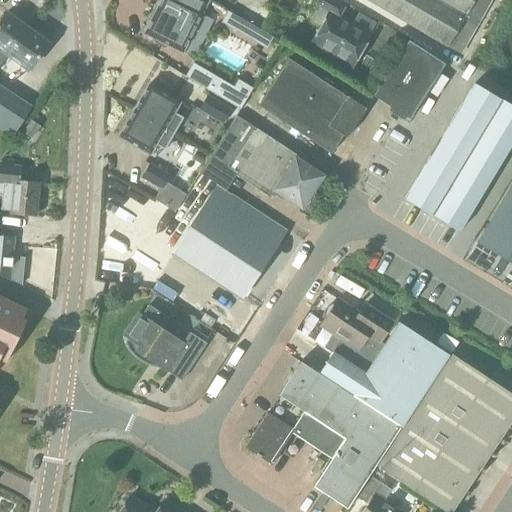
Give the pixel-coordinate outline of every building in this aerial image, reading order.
[(206,0),(160,0),(144,34),(159,41),(157,45),(164,49),(166,45),(182,53),(201,13),(192,8),(196,0),(204,0),(207,1),(208,1),(206,0)] [(308,47),(350,71),(371,33),(340,15),(346,6),(344,5),(335,0),(317,0),(312,10),(325,17),(308,47)] [(361,0),(445,49),(473,0),(361,0)] [(272,38),(227,11),(221,23),(266,49),(272,38)] [(0,65),(7,56),(27,28),(6,13),(0,20),(0,65)] [(27,28),(7,56),(28,71),(48,43),(27,28)] [(444,67),(407,43),(371,99),(388,110),(386,113),(402,123),(404,120),(408,122),(444,67)] [(343,137),(346,140),(366,110),(288,60),(258,106),(332,154),(343,137)] [(185,76),(240,110),(253,90),(238,81),(234,88),(193,63),(185,76)] [(361,64),(353,76),(369,88),(378,75),(361,64)] [(183,118),(175,113),(181,102),(147,83),(132,110),(173,135),(183,118)] [(511,106),(474,83),(403,198),(460,232),(511,146),(511,106)] [(33,108),(0,86),(0,129),(14,139),(33,108)] [(199,109),(223,123),(231,109),(207,95),(199,109)] [(164,151),(173,135),(132,110),(116,137),(150,157),(156,146),(164,151)] [(269,197),(272,192),(276,186),(294,159),(295,157),(236,115),(199,174),(225,191),(235,176),(268,198),(269,197)] [(39,126),(31,121),(24,133),(31,138),(39,126)] [(13,161),(3,155),(0,160),(0,181),(3,182),(0,210),(11,211),(11,213),(35,215),(38,184),(14,182),(16,167),(13,166),(13,161)] [(294,159),(276,186),(272,192),(299,209),(320,177),(294,159)] [(149,162),(140,177),(161,190),(170,175),(149,162)] [(511,184),(477,242),(511,263),(511,184)] [(276,247),(206,201),(197,215),(186,207),(178,219),(190,226),(172,254),(242,300),(276,247)] [(0,276),(9,281),(14,237),(0,236),(0,276)] [(292,245),(277,274),(290,280),(304,251),(292,245)] [(0,361),(3,363),(25,317),(22,316),(26,309),(0,296),(0,361)] [(325,320),(321,327),(340,340),(357,350),(367,335),(379,343),(392,323),(364,304),(358,313),(338,300),(334,306),(331,305),(328,307),(327,308),(325,310),(323,314),(322,318),(325,320)] [(182,344),(138,315),(125,336),(129,339),(125,344),(126,345),(126,347),(130,352),(131,353),(134,357),(136,359),(140,362),(143,363),(147,365),(152,367),(154,367),(156,368),(158,368),(162,368),(182,381),(206,344),(189,333),(182,344)] [(382,344),(379,343),(367,335),(357,350),(340,340),(333,353),(318,375),(400,429),(399,429),(400,429),(450,355),(400,322),(398,326),(395,324),(382,344)] [(285,332),(279,341),(304,358),(310,349),(285,332)] [(233,363),(242,347),(232,342),(223,358),(233,363)] [(511,395),(450,355),(400,429),(376,466),(446,511),(451,511),(511,420),(511,395)] [(278,395),(304,413),(291,432),(332,459),(314,487),(346,509),(399,429),(400,429),(318,375),(300,363),(278,395)] [(278,395),(245,447),(270,464),(291,432),(304,413),(278,395)] [(391,490),(370,475),(356,497),(367,505),(362,511),(400,511),(383,501),(391,490)] [(155,511),(154,511),(129,496),(118,511),(182,511),(164,500),(155,511)]
